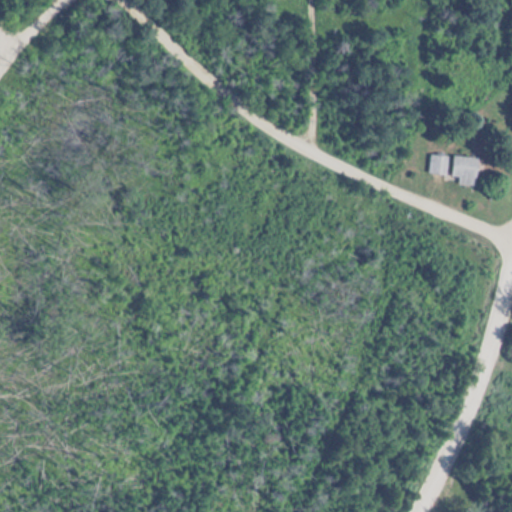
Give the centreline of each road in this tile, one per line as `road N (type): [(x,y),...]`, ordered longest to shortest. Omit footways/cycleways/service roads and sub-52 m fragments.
road 1 (residential): [(124,0),(263,123),(315,156),(511,240)]
road 2 (residential): [(410,511),(486,341),(511,240)]
road 3 (residential): [(310,0),(315,156)]
